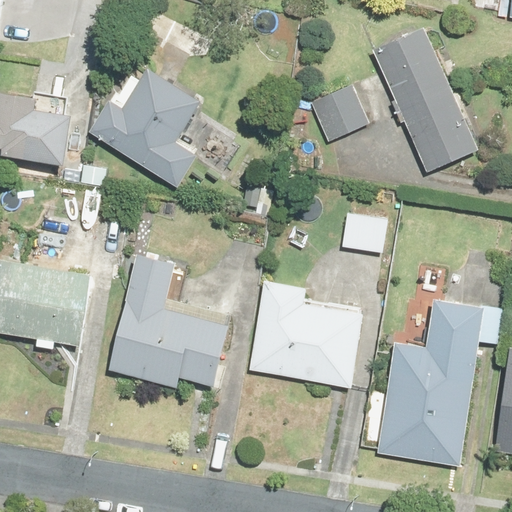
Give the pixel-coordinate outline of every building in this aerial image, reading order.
[(28,0),(0,0),(0,4),(27,10),(28,0)] [(120,0),(195,39),(215,0),(120,0)] [(468,41),(511,50),(511,0),(398,0),(475,8),(468,41)] [(289,51),(293,15),(263,12),(259,48),(289,51)] [(404,45),(342,67),(388,200),(451,178),(404,45)] [(213,144),(110,75),(54,157),(157,226),(213,144)] [(344,98),(278,124),(294,165),(360,139),(344,98)] [(53,129),(0,118),(0,177),(41,186),(53,129)] [(361,235),(311,230),(308,265),(357,271),(361,235)] [(136,329),(148,284),(111,274),(81,390),(147,407),(147,405),(149,397),(185,406),(193,375),(201,345),(136,329)] [(61,297),(0,287),(0,358),(6,360),(5,367),(22,370),(23,363),(46,366),(49,367),(61,297)] [(275,307),(271,306),(234,300),(218,390),(301,404),(310,406),(315,406),(320,407),(333,332),(273,321),(275,307)] [(474,333),(471,332),(402,321),(394,369),(362,363),(352,421),(407,429),(413,430),(435,434),(447,363),(469,366),(474,333)] [(511,374),(491,371),(482,369),(466,475),(511,482),(511,374)]
